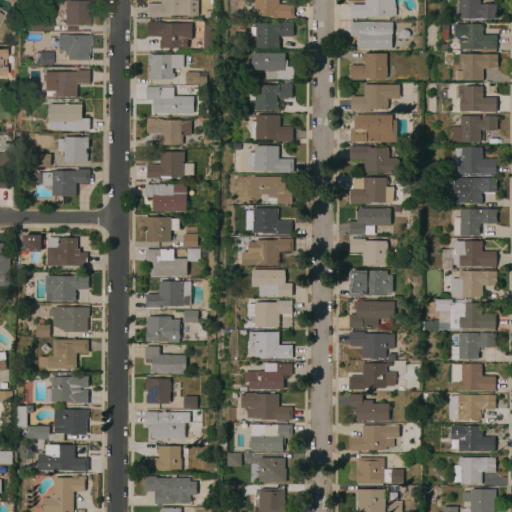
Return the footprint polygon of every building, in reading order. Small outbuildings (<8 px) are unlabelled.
[(148,17),(148,3),(161,3),(160,0),(193,0),(193,1),(198,1),(198,16),(170,16),(170,17),(148,17)] [(293,18),(272,18),(272,16),(260,16),(260,14),(255,14),(255,0),(279,0),(279,4),(293,4),(293,18)] [(395,21),(386,21),(386,18),(365,18),(365,20),(350,19),(350,4),(364,5),(364,0),(393,0),(394,9),(395,9),(395,21)] [(448,0),(480,0),(480,4),(497,4),(497,8),(496,8),(496,16),(497,16),(497,19),(481,19),(481,15),(479,15),(479,19),(460,19),(460,18),(453,18),(454,3),(448,2),(448,0)] [(88,1),(88,9),(86,9),(86,14),(89,14),(89,25),(64,25),(64,1),(88,1)] [(51,30),(39,30),(39,31),(27,31),(27,18),(51,18),(51,30)] [(159,48),(159,41),(161,40),(160,36),(147,37),(147,22),(163,22),(163,23),(191,23),(191,40),(186,40),(186,48),(182,48),(159,48)] [(256,48),(256,36),(251,36),(251,27),(256,27),(256,23),(277,24),(277,23),(280,23),(280,22),(293,22),(292,37),(278,36),(278,40),(279,40),(279,49),(256,48)] [(377,23),(377,22),(391,22),(390,32),(391,32),(391,49),(359,49),(359,48),(357,48),(357,36),(350,36),(350,22),(377,23)] [(483,24),(483,35),(497,35),(496,50),(460,49),(461,37),(455,37),(455,25),(464,25),(464,24),(483,24)] [(401,30),(406,30),(408,33),(408,36),(406,39),(401,39),(399,35),(399,33),(401,30)] [(56,36),(65,36),(65,35),(90,35),(90,45),(88,45),(88,61),(87,61),(87,60),(64,60),(65,50),(56,50),(56,36)] [(0,49),(6,50),(6,52),(14,52),(14,75),(6,75),(6,77),(0,76),(0,49)] [(52,52),(52,64),(38,64),(38,63),(33,63),(33,52),(52,52)] [(285,60),(287,60),(286,67),(293,67),(293,79),(278,79),(265,79),(265,70),(251,70),(252,52),(285,53),(285,60)] [(183,68),(172,68),(172,73),(174,73),(174,78),(172,78),(172,80),(148,80),(148,71),(150,71),(150,66),(147,66),(147,54),(152,54),(183,55),(183,68)] [(386,54),(386,67),(386,79),(364,78),(364,80),(349,80),(349,75),(348,75),(349,69),(349,65),(364,66),(364,62),(363,62),(363,54),(386,54)] [(497,69),(483,68),(483,80),(463,80),(463,79),(456,79),(456,71),(463,71),(463,68),(460,68),(460,54),(497,54),(497,69)] [(75,72),(75,70),(89,70),(89,72),(90,72),(90,82),(89,82),(89,84),(76,83),(76,97),(43,97),(43,92),(53,92),(53,91),(43,91),(43,72),(75,72)] [(206,72),(206,85),(185,84),(185,72),(206,72)] [(277,98),(277,102),(278,102),(278,110),(255,110),(255,97),(252,97),(251,85),(276,85),(279,84),(279,83),(291,83),(291,98),(277,98)] [(398,85),(398,99),(387,99),(387,109),(370,109),(370,111),(350,111),(350,96),(363,96),(363,85),(398,85)] [(482,86),(483,97),(496,97),(496,112),(460,112),(460,110),(458,110),(457,99),(455,99),(455,87),(482,86)] [(173,88),(173,96),(185,96),(185,114),(152,113),(153,100),(145,100),(145,87),(173,88)] [(64,104),(64,103),(67,103),(67,104),(81,104),(81,118),(89,118),(89,130),(61,130),(49,130),(49,122),(48,122),(48,117),(47,117),(47,115),(48,115),(48,111),(47,111),(47,109),(48,109),(48,104),(64,104)] [(279,115),(279,127),(292,127),(292,141),(278,141),(278,142),(272,142),(272,140),(255,140),(255,138),(251,138),(250,122),(255,122),(255,115),(279,115)] [(391,115),(391,120),(395,120),(395,142),(378,142),(378,141),(350,141),(350,129),(358,129),(358,115),(391,115)] [(480,116),(480,120),(481,120),(481,116),(497,116),(497,131),(480,131),(480,142),(461,143),(461,142),(453,142),(453,127),(461,127),(461,116),(480,116)] [(190,136),(182,136),(182,145),(159,145),(159,133),(146,133),(146,130),(145,130),(145,124),(146,124),(146,118),(162,118),(162,120),(190,120),(190,136)] [(84,137),(88,137),(88,148),(86,148),(85,154),(87,154),(87,162),(63,162),(63,151),(57,151),(57,139),(63,139),(64,137),(84,137)] [(278,146),(278,159),(293,159),(293,173),(271,173),(271,171),(254,170),(254,167),(247,167),(248,152),(254,153),(254,146),(278,146)] [(370,146),(370,148),(388,148),(388,159),(398,160),(398,173),(363,173),(363,160),(348,159),(349,146),(370,146)] [(459,165),(455,165),(455,147),(482,148),(482,159),(496,159),(496,174),(493,174),(459,174),(459,165)] [(146,165),(159,165),(159,152),(183,152),(183,164),(191,164),(191,174),(183,174),(183,177),(170,177),(170,178),(146,178),(146,165)] [(9,189),(0,189),(0,154),(9,154),(9,189)] [(50,167),(34,167),(34,154),(50,154),(50,167)] [(36,172),(52,173),(52,171),(75,171),(75,169),(89,169),(89,183),(76,183),(75,196),(72,196),(72,197),(68,196),(66,196),(64,196),(52,195),(52,185),(42,185),(42,183),(36,183),(36,172)] [(285,177),(285,190),(292,190),(292,203),(276,203),(276,202),(268,202),(268,194),(252,194),(252,177),(285,177)] [(352,189),(352,178),(386,178),(386,187),(392,187),(392,202),(385,202),(385,203),(369,203),(369,204),(349,204),(349,189),(352,189)] [(496,178),(496,193),(482,193),(482,204),(454,203),(454,178),(496,178)] [(152,197),(144,197),(144,185),(158,185),(158,184),(185,184),(185,211),(152,211),(152,197)] [(429,193),(440,193),(439,206),(429,206),(429,193)] [(277,208),(277,221),(291,221),(291,235),(274,235),(274,233),(253,233),(253,230),(253,220),(253,208),(277,208)] [(390,208),(390,225),(373,225),(373,235),(349,234),(349,221),(356,221),(356,215),(357,215),(357,208),(390,208)] [(479,209),(479,212),(481,212),(481,209),(497,210),(497,212),(496,212),(496,221),(497,221),(497,224),(480,224),(480,236),(454,235),(454,218),(460,218),(460,209),(479,209)] [(146,242),(146,227),(145,227),(145,217),(170,218),(170,219),(178,219),(178,230),(170,230),(170,242),(146,242)] [(21,234),(36,234),(36,247),(21,247),(21,234)] [(196,235),(196,249),(182,249),(182,235),(196,235)] [(79,249),(79,253),(87,253),(87,266),(47,266),(47,247),(58,248),(58,237),(76,238),(76,249),(79,249)] [(242,252),(248,252),(248,242),(255,242),(255,240),(276,240),(276,239),(292,239),(292,252),(279,252),(279,265),(242,265),(242,252)] [(365,239),(365,241),(386,241),(386,244),(387,244),(386,266),(362,266),(362,253),(349,253),(349,239),(365,239)] [(443,260),(442,260),(442,249),(453,249),(453,250),(454,250),(454,241),(482,241),(482,251),(496,251),(496,267),(459,267),(459,265),(453,265),(453,269),(443,269),(443,260)] [(0,285),(0,243),(3,243),(3,255),(9,255),(9,278),(8,278),(8,285),(0,285)] [(171,276),(171,277),(165,277),(165,276),(150,276),(150,268),(152,268),(152,263),(145,263),(145,249),(173,249),(172,259),(186,259),(186,276),(171,276)] [(205,250),(205,262),(186,262),(186,249),(205,250)] [(284,270),(284,283),(291,283),(291,296),(258,296),(258,287),(251,287),(252,270),(284,270)] [(386,275),(391,275),(391,293),(385,293),(385,296),(366,296),(364,296),(364,297),(349,297),(349,284),(350,284),(350,281),(349,277),(350,274),(351,271),(386,271),(386,275)] [(459,279),(460,271),(496,272),(496,286),(482,286),(482,298),(451,297),(452,279),(459,279)] [(45,276),(72,276),(72,275),(88,276),(88,289),(75,289),(75,293),(76,293),(76,295),(75,295),(75,301),(46,301),(46,293),(45,293),(45,276)] [(200,280),(208,280),(207,309),(200,309),(200,280)] [(145,294),(158,294),(158,282),(189,282),(189,305),(182,305),(182,306),(159,306),(159,308),(145,308),(145,294)] [(436,305),(434,305),(434,300),(472,300),(472,304),(482,304),(482,314),(495,314),(495,317),(496,317),(496,326),(495,326),(495,331),(439,331),(439,311),(436,311),(436,305)] [(276,302),(276,301),(291,301),(291,314),(278,314),(278,327),(255,327),(255,316),(247,316),(247,304),(255,304),(255,302),(276,302)] [(393,301),(393,319),(377,319),(377,328),(348,328),(348,315),(355,315),(355,310),(353,310),(353,301),(393,301)] [(89,307),(89,317),(87,317),(87,332),(64,332),(64,331),(54,327),(54,316),(49,316),(49,309),(54,309),(54,307),(89,307)] [(197,311),(196,323),(183,323),(183,311),(197,311)] [(170,320),(178,320),(178,342),(169,342),(150,342),(145,342),(145,330),(146,330),(146,317),(170,317),(170,320)] [(379,329),(379,320),(391,320),(391,329),(379,329)] [(50,325),(50,337),(36,337),(36,324),(50,325)] [(195,325),(205,325),(205,337),(195,337),(195,325)] [(349,331),(364,331),(364,334),(385,334),(385,335),(393,335),(393,349),(385,349),(385,359),(361,359),(361,346),(349,346),(349,331)] [(248,342),(249,342),(249,332),(279,332),(279,345),(292,345),(292,358),(276,358),(276,356),(248,356),(248,342)] [(478,333),(478,337),(479,337),(479,333),(495,333),(495,337),(494,337),(494,344),(495,344),(495,348),(478,348),(478,359),(452,359),(452,346),(459,346),(459,333),(478,333)] [(88,340),(88,353),(76,353),(76,369),(69,369),(69,370),(65,370),(65,369),(48,368),(48,367),(39,367),(39,357),(48,357),(48,356),(53,356),(53,340),(88,340)] [(151,373),(151,359),(144,359),(144,347),(159,347),(159,355),(185,355),(185,373),(151,373)] [(250,390),(250,382),(245,382),(245,372),(257,372),(257,371),(264,371),(264,363),(276,363),(276,364),(291,364),(291,376),(283,376),(283,390),(250,390)] [(385,364),(385,373),(394,373),(394,376),(395,376),(395,379),(394,379),(394,386),(385,386),(385,389),(367,389),(367,390),(348,390),(348,377),(362,377),(362,364),(385,364)] [(452,365),(461,365),(461,364),(481,364),(481,376),(495,376),(495,391),(459,390),(459,382),(451,382),(452,365)] [(72,377),(72,376),(87,376),(87,388),(80,388),(80,390),(87,390),(87,403),(73,403),(74,402),(45,401),(45,389),(51,389),(51,377),(72,377)] [(145,403),(145,395),(147,395),(147,390),(145,390),(145,378),(149,378),(149,379),(169,379),(169,382),(170,382),(170,392),(169,392),(169,404),(145,403)] [(0,391),(11,392),(10,403),(0,403),(0,391)] [(241,393),(255,393),(255,394),(278,395),(278,407),(292,407),(291,421),(262,420),(262,419),(254,419),(254,418),(247,418),(247,408),(241,408),(241,393)] [(362,394),(362,400),(372,400),(372,404),(388,404),(388,421),(372,421),(372,422),(369,422),(369,421),(355,421),(355,408),(348,408),(348,394),(362,394)] [(495,409),(481,409),(481,420),(461,420),(461,418),(451,418),(451,408),(458,408),(458,395),(495,395),(495,409)] [(196,396),(196,409),(182,409),(183,396),(196,396)] [(17,408),(26,407),(26,406),(33,406),(33,414),(27,414),(27,427),(17,427),(17,408)] [(54,410),(88,410),(88,434),(54,434),(54,410)] [(184,439),(151,438),(151,430),(149,430),(149,423),(144,423),(144,412),(157,412),(184,413),(184,439)] [(251,451),(251,423),(259,423),(259,425),(291,425),(291,438),(284,438),(284,445),(282,445),(282,451),(251,451)] [(398,425),(398,438),(393,438),(393,447),(385,447),(385,450),(364,451),(364,452),(350,452),(349,436),(361,436),(361,426),(398,425)] [(451,425),(462,425),(462,426),(481,426),(481,437),(494,437),(494,451),(479,451),(463,451),(458,451),(458,449),(452,449),(451,440),(451,425)] [(48,427),(49,440),(27,440),(26,428),(48,427)] [(74,445),(74,458),(87,458),(87,471),(73,472),(73,471),(38,471),(38,454),(46,454),(46,445),(74,445)] [(160,471),(157,471),(157,472),(144,472),(144,458),(158,458),(158,454),(157,455),(157,446),(179,446),(179,459),(180,459),(180,471),(160,471)] [(0,452),(11,452),(11,455),(13,455),(13,462),(11,462),(11,465),(0,465),(0,452)] [(226,454),(240,454),(240,467),(226,467),(226,454)] [(460,484),(460,482),(454,482),(453,481),(453,480),(453,479),(453,468),(453,467),(454,466),(458,466),(458,457),(495,457),(495,472),(481,472),(481,484),(460,484)] [(258,482),(258,458),(284,458),(284,469),(285,469),(285,482),(258,482)] [(383,458),(383,460),(386,460),(386,461),(388,461),(388,463),(390,463),(390,466),(391,466),(391,469),(403,469),(403,484),(391,484),(391,483),(356,483),(356,469),(357,469),(357,458),(383,458)] [(43,511),(43,498),(49,498),(49,495),(53,495),(53,478),(71,478),(71,476),(84,476),(84,492),(73,492),(73,511),(43,511)] [(196,481),(196,495),(190,495),(189,503),(174,503),(174,504),(154,504),(154,491),(143,491),(143,476),(156,476),(156,478),(190,478),(190,481),(196,481)] [(241,494),(229,494),(229,485),(241,485),(241,494)] [(258,511),(258,489),(284,489),(284,500),(285,500),(285,511),(258,511)] [(495,490),(495,499),(493,499),(493,511),(470,511),(470,502),(461,502),(461,492),(470,492),(470,489),(495,490)] [(357,511),(357,502),(356,502),(356,490),(384,490),(384,511),(357,511)] [(240,509),(227,509),(227,497),(240,497),(240,509)] [(401,502),(401,511),(388,511),(388,501),(401,502)]
